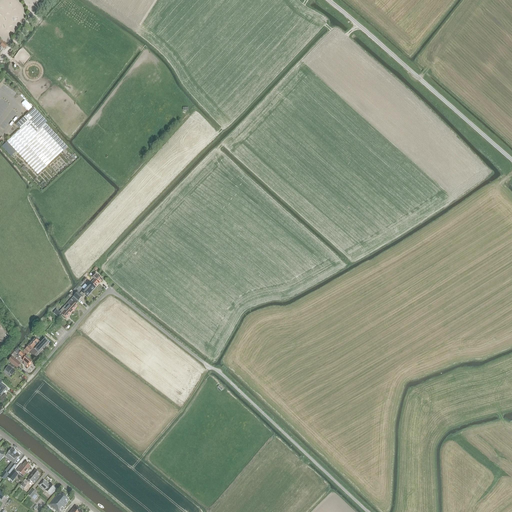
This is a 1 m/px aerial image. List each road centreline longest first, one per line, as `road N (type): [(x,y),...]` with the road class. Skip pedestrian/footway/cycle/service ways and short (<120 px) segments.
road 1 (residential): [(366,511),(221,376),(109,291),(2,410)]
road 2 (unclassified): [(511,161),(326,0)]
road 3 (residential): [(0,432),(95,511)]
